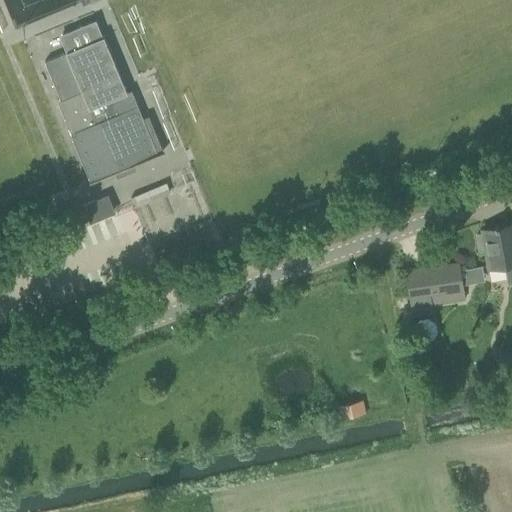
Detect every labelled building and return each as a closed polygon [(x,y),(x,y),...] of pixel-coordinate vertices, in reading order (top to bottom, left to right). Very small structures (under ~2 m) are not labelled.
[(102,37),(44,61),(60,98),(57,99),(72,134),(71,135),(90,181),(115,171),(133,163),(158,153),(143,118),(131,89),(124,91),(102,37)] [(166,181),(132,195),(137,207),(171,193),(166,181)] [(82,204),(86,213),(90,222),(112,213),(104,194),(82,204)] [(507,283),(511,281),(511,223),(481,229),(482,232),(476,234),(479,249),(485,249),(488,266),(504,264),(507,283)] [(430,296),(463,291),(461,281),(458,261),(405,269),(408,289),(411,310),(432,307),(430,296)] [(423,359),(427,378),(436,376),(432,357),(423,359)] [(361,399),(338,404),(341,418),(364,413),(361,399)]
